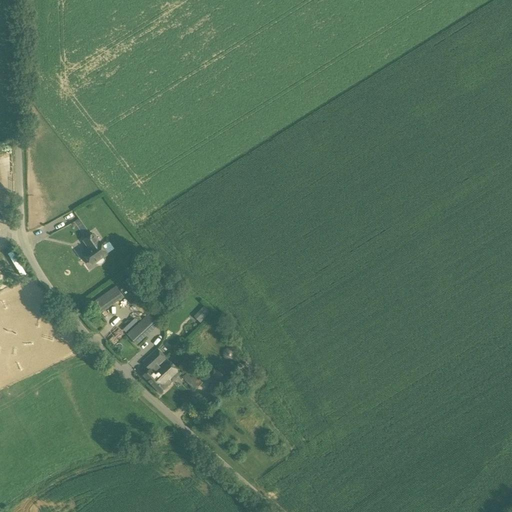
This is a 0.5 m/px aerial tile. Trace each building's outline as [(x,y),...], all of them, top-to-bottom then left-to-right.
[(103,261),(104,260),(104,258),(104,257),(104,255),(107,252),(93,233),(84,240),(89,248),(83,252),(91,264),(95,261),(96,262),(98,263),(99,263),(101,263),(102,262),(103,261)] [(116,284),(93,300),(100,311),(124,295),(116,284)] [(204,304),(194,315),(200,321),(211,311),(204,304)] [(136,343),(141,339),(139,337),(156,322),(148,315),(128,334),(136,343)] [(166,358),(156,348),(142,362),(149,370),(144,375),(161,394),(167,388),(166,387),(181,373),(166,358)] [(194,391),(201,384),(189,371),(181,377),(194,391)]
